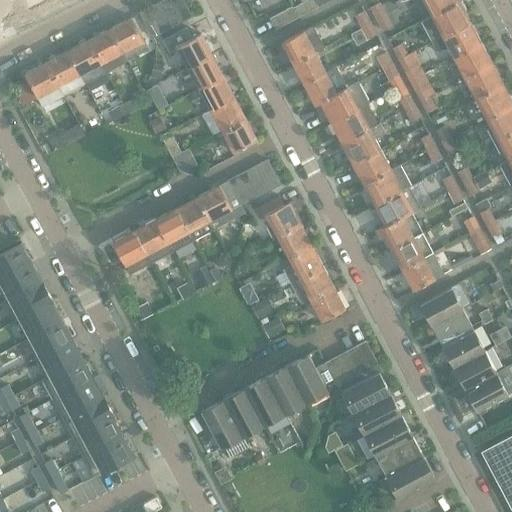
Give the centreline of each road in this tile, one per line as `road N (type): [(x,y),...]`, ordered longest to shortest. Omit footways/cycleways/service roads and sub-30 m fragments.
road 1 (residential): [(65,252),(291,134)]
road 2 (residential): [(155,420),(378,303)]
road 3 (residential): [(467,476),(378,303)]
road 4 (residential): [(155,420),(65,252)]
road 5 (residential): [(378,303),(291,134)]
road 6 (residential): [(291,134),(220,0)]
road 7 (residential): [(65,252),(0,129)]
road 8 (residential): [(112,0),(0,56)]
